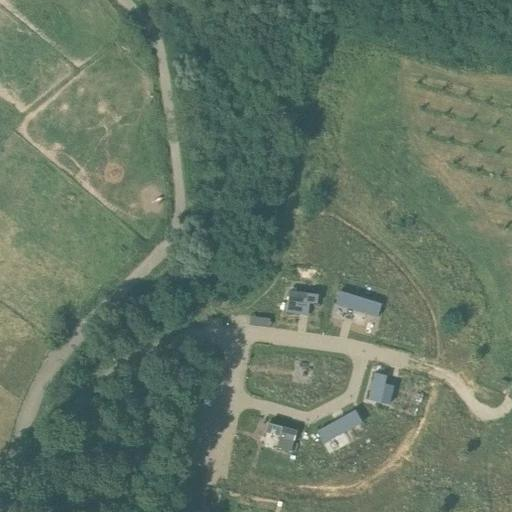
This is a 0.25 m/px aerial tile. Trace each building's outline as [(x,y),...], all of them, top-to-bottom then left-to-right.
[(339,289),(335,304),(378,318),(383,302),(339,289)] [(288,290),(285,312),(308,314),(310,303),(317,304),(318,293),(288,290)] [(283,358),(279,386),(319,392),(323,364),(283,358)] [(375,371),(368,400),(390,405),(395,384),(386,382),(388,374),(375,371)] [(355,409),(316,430),(323,443),(362,422),(355,409)] [(267,421),(264,431),(279,436),(275,449),(290,453),(297,429),(267,421)]
